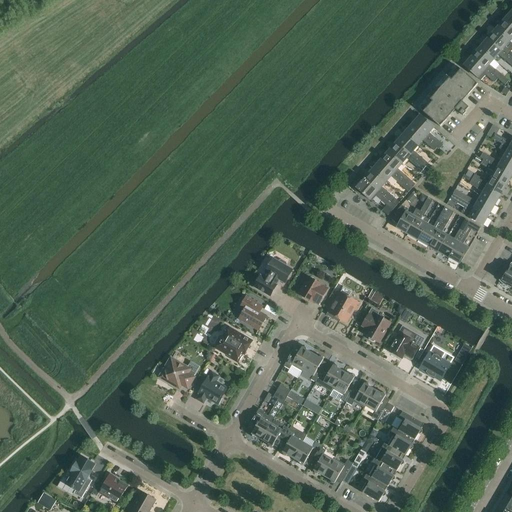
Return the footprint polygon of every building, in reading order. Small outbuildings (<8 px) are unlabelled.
[(501,27),(498,31),(510,42),(511,39),(511,27),(504,21),(499,26),(501,27)] [(493,33),(488,39),(511,59),(511,52),(511,50),(511,43),(510,42),(498,31),(495,34),(493,33)] [(485,45),(482,49),(494,60),(499,54),(511,66),(511,59),(488,39),(483,44),(485,45)] [(477,51),(473,57),(492,73),(498,79),(505,85),(509,81),(495,70),(490,65),(494,60),(482,49),(479,52),(477,51)] [(469,63),(466,67),(481,81),(485,76),(487,76),(495,83),(498,79),(492,73),(473,57),(468,62),(469,63)] [(425,104),(421,110),(441,127),(451,116),(448,114),(466,94),(468,96),(478,85),(461,70),(458,67),(454,72),(457,75),(452,80),(447,75),(442,81),(445,83),(435,95),(432,92),(428,97),(433,102),(428,107),(425,104)] [(462,102),(456,109),(464,116),(467,113),(466,112),(469,108),(462,102)] [(417,119),(412,125),(438,147),(438,148),(440,150),(444,145),(429,133),(434,128),(422,117),(419,121),(417,119)] [(409,132),(406,135),(418,146),(423,141),(435,151),(438,148),(438,147),(412,125),(408,130),(409,132)] [(495,134),(492,139),(502,144),(511,149),(511,143),(495,134)] [(402,137),(397,143),(425,167),(428,164),(414,151),(418,146),(406,135),(403,139),(402,137)] [(393,150),(390,153),(402,164),(407,159),(421,171),(425,167),(397,143),(392,148),(393,150)] [(502,144),(499,149),(506,153),(503,158),(511,163),(511,149),(502,144)] [(386,155),(381,161),(412,189),(416,185),(398,169),(402,164),(390,153),(387,157),(386,155)] [(483,153),(480,158),(483,160),(484,160),(511,176),(511,163),(503,158),(500,163),(483,153)] [(484,160),(481,165),(495,173),(492,178),(507,186),(511,176),(484,160)] [(377,168),(374,171),(386,182),(391,177),(409,193),(412,189),(381,161),(376,166),(377,168)] [(370,173),(365,179),(396,207),(400,203),(382,187),(386,182),(374,171),(371,175),(370,173)] [(465,175),(463,178),(471,182),(469,184),(483,192),(480,197),(495,206),(501,196),(472,180),(465,175)] [(475,175),(472,180),(501,196),(507,186),(492,178),(489,183),(475,175)] [(360,181),(354,189),(360,195),(362,193),(372,201),(376,196),(387,206),(382,211),(388,216),(396,207),(365,179),(362,182),(360,181)] [(456,190),(453,195),(489,216),(495,206),(480,197),(477,203),(456,190)] [(453,195),(450,199),(465,208),(462,213),(469,217),(483,226),(489,216),(453,195)] [(421,212),(408,234),(414,238),(415,236),(419,239),(427,224),(430,219),(425,217),(425,215),(429,207),(425,205),(425,204),(421,211),(421,212)] [(402,206),(391,218),(399,225),(398,226),(402,229),(401,230),(408,234),(421,212),(421,211),(416,209),(412,216),(407,213),(409,209),(402,206)] [(427,224),(419,239),(423,241),(422,242),(429,246),(450,210),(445,207),(433,228),(427,224)] [(450,210),(429,246),(435,250),(436,248),(440,251),(448,237),(442,233),(454,212),(450,210)] [(448,237),(440,251),(444,253),(443,254),(449,258),(470,222),(466,219),(454,240),(448,237)] [(470,222),(449,258),(456,262),(457,260),(461,263),(469,249),(463,245),(472,229),(478,233),(481,228),(475,225),(470,222)] [(261,276),(254,287),(270,297),(277,285),(276,285),(279,280),(285,283),(293,270),(286,267),(287,265),(287,262),(282,260),(280,260),(279,262),(274,259),(266,272),(267,273),(264,278),(261,276)] [(505,274),(500,281),(507,287),(509,285),(511,286),(511,263),(505,274)] [(309,278),(299,295),(310,301),(311,300),(319,305),(328,289),(322,286),(323,285),(309,278)] [(340,292),(327,315),(334,319),(335,317),(347,324),(355,310),(357,311),(361,304),(348,297),(351,292),(343,287),(340,292)] [(375,292),(371,300),(380,305),(385,297),(375,292)] [(244,311),(239,319),(259,331),(267,317),(260,313),(263,307),(247,297),(240,308),(244,311)] [(372,309),(362,327),(368,330),(365,335),(369,338),(369,340),(373,343),(375,341),(380,344),(391,323),(378,315),(379,313),(372,309)] [(220,337),(216,344),(216,346),(218,347),(217,349),(232,358),(233,360),(235,361),(240,360),(242,357),(241,354),(242,353),(245,355),(252,342),(230,329),(226,336),(225,335),(224,337),(222,336),(220,337)] [(400,333),(389,352),(402,359),(405,355),(412,359),(419,347),(422,342),(422,339),(404,329),(402,330),(400,333)] [(465,345),(456,361),(463,365),(472,349),(465,345)] [(295,348),(284,367),(290,370),(292,366),(303,372),(304,370),(303,370),(313,354),(307,351),(307,350),(306,347),(302,347),(300,351),(295,348)] [(430,352),(420,370),(441,382),(451,364),(442,359),(443,357),(440,354),(436,353),(435,355),(430,352)] [(313,354),(303,370),(304,370),(313,376),(311,380),(316,383),(317,383),(326,367),(321,364),(324,360),(322,357),(319,357),(313,354)] [(165,368),(159,378),(169,384),(170,383),(179,387),(181,385),(188,389),(194,378),(194,377),(200,367),(191,362),(187,369),(172,360),(166,369),(165,368)] [(316,383),(316,384),(321,387),(321,386),(331,392),(333,390),(344,372),(338,369),(338,368),(337,365),(334,365),(331,370),(326,367),(317,383),(316,383)] [(344,372),(333,390),(344,396),(341,400),(347,403),(357,385),(352,382),(355,378),(353,375),(350,375),(350,376),(344,372)] [(200,394),(197,400),(204,404),(207,398),(218,405),(219,404),(220,404),(223,400),(222,399),(227,389),(216,382),(220,377),(212,373),(209,378),(208,378),(199,394),(200,394)] [(357,385),(347,403),(352,406),(355,402),(365,408),(366,407),(366,406),(375,390),(369,387),(369,386),(368,383),(365,384),(362,388),(357,385)] [(281,385),(277,391),(288,397),(291,391),(281,385)] [(375,390),(366,406),(366,407),(376,412),(372,418),(378,421),(385,409),(389,403),(388,403),(384,400),(386,396),(384,393),(381,393),(381,394),(375,390)] [(277,391),(274,397),(279,400),(284,403),(288,397),(277,391)] [(291,391),(288,397),(293,400),(296,394),(291,391)] [(288,397),(284,403),(289,406),(293,400),(288,397)] [(259,409),(249,428),(254,431),(251,435),(253,438),(256,438),(257,437),(262,440),(272,424),(274,420),(284,403),(279,400),(269,416),(265,414),(265,413),(259,409)] [(389,403),(385,409),(391,413),(395,407),(389,403)] [(398,430),(412,438),(412,439),(415,441),(419,434),(420,435),(422,433),(422,430),(418,428),(421,423),(403,412),(399,419),(403,421),(398,430)] [(272,424),(262,440),(268,444),(270,447),(273,447),(275,443),(280,446),(290,429),(285,426),(274,420),(272,424)] [(389,445),(389,446),(403,454),(406,456),(410,450),(411,450),(413,449),(413,446),(409,443),(412,439),(412,438),(398,430),(394,428),(390,434),(394,437),(389,445)] [(290,429),(280,446),(285,449),(283,453),(284,456),(287,456),(288,455),(294,459),(303,442),(293,437),(295,433),(290,429)] [(373,430),(370,435),(376,438),(379,433),(373,430)] [(370,435),(367,440),(372,443),(376,438),(370,435)] [(361,440),(358,445),(363,448),(366,443),(361,440)] [(303,442),(294,459),(299,462),(299,463),(301,465),(304,465),(306,461),(311,464),(322,446),(316,443),(313,448),(303,442)] [(382,449),(376,459),(380,461),(394,470),(397,472),(401,466),(402,466),(404,464),(404,461),(400,459),(403,454),(389,446),(389,445),(385,443),(382,449)] [(322,446),(311,464),(316,467),(314,471),(315,474),(318,474),(319,473),(325,477),(334,461),(334,460),(324,455),(327,449),(322,446)] [(73,473),(67,484),(77,490),(74,494),(82,499),(93,481),(89,478),(93,471),(92,470),(95,465),(82,457),(79,463),(77,462),(71,472),(73,473)] [(370,476),(385,485),(388,488),(392,481),(393,482),(395,480),(395,477),(391,474),(394,470),(380,461),(376,459),(375,458),(372,464),(376,466),(370,476)] [(334,461),(325,477),(331,480),(330,481),(332,484),(335,484),(337,479),(343,482),(352,466),(353,464),(348,461),(345,465),(335,459),(334,460),(334,461)] [(111,474),(99,494),(109,500),(110,499),(118,503),(129,486),(117,479),(117,478),(111,474)] [(367,483),(361,493),(379,503),(383,497),(386,496),(386,492),(382,490),(385,485),(370,476),(367,474),(363,481),(367,483)] [(142,493),(130,511),(149,511),(156,501),(142,493)] [(44,494),(40,501),(52,508),(56,501),(44,494)]
